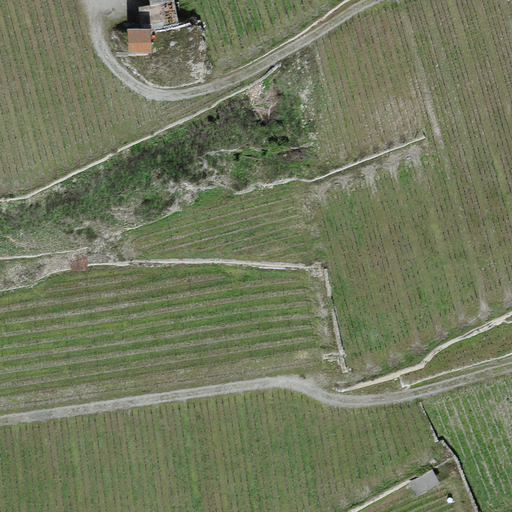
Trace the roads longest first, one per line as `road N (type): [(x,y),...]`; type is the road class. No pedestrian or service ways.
road 1 (track): [(0,423),(269,385),(343,406),(511,366)]
road 2 (track): [(371,0),(215,82),(160,95),(101,63),(84,0)]
